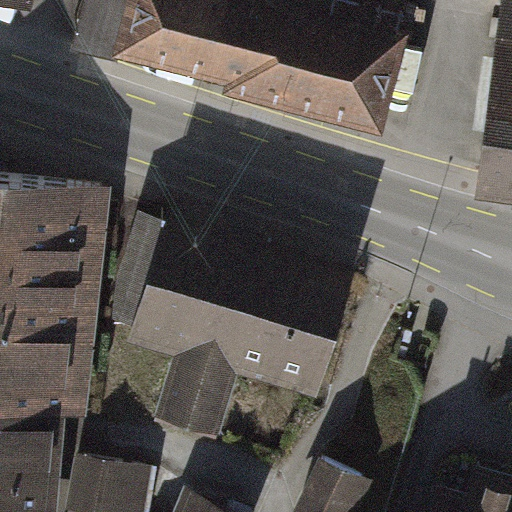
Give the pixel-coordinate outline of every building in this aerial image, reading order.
[(118,0),(111,29),(227,60),(224,71),(373,111),(402,0),(118,0)] [(511,0),(501,0),(479,175),(511,178),(511,0)] [(0,400),(55,406),(80,409),(104,186),(0,175),(0,400)] [(349,268),(170,213),(138,316),(187,332),(163,410),(214,425),(238,346),(317,370),(349,268)] [(55,406),(0,400),(0,511),(46,511),(50,470),(55,406)] [(333,432),(302,501),(327,511),(357,511),(383,455),(333,432)] [(151,511),(157,465),(85,456),(78,511),(151,511)] [(511,511),(511,472),(475,462),(467,491),(441,484),(432,511),(511,511)] [(245,511),(185,483),(171,511),(245,511)]
